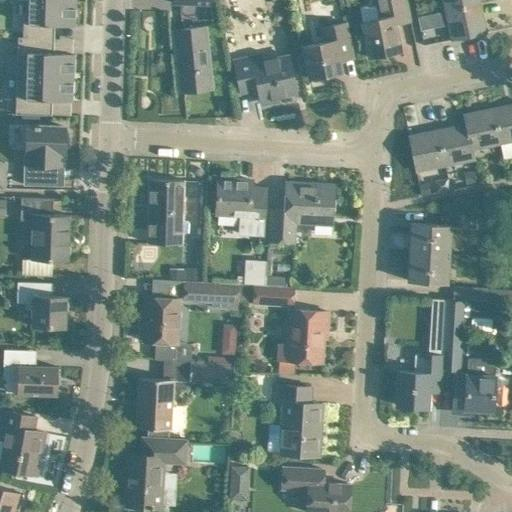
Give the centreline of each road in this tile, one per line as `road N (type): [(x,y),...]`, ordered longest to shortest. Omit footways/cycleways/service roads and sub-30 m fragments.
road 1 (residential): [(511,484),(437,446),(360,442),(374,153)]
road 2 (unclassified): [(65,511),(103,310),(109,141)]
road 3 (residential): [(374,153),(109,141)]
road 4 (residential): [(511,58),(505,67),(377,93),(374,153)]
road 5 (unclassified): [(109,141),(112,0)]
